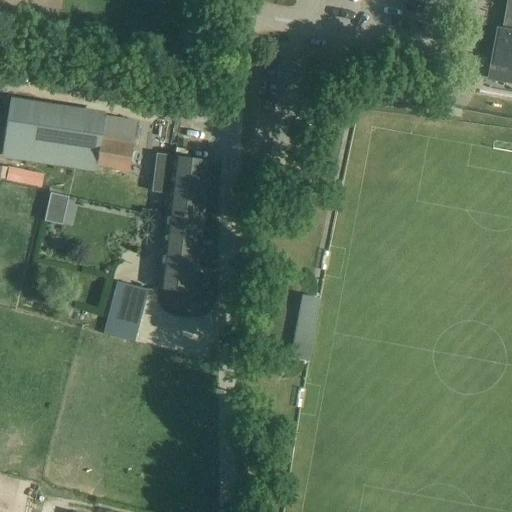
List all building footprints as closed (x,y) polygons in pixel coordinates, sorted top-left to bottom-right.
[(511,0),(506,0),(497,55),(511,57),(511,0)] [(474,58),(465,56),(464,62),(463,66),(472,68),(474,58)] [(106,115),(10,101),(2,154),(98,168),(106,119),(106,115)] [(138,123),(106,119),(98,168),(129,173),(138,123)] [(170,193),(168,213),(202,218),(208,163),(158,157),(154,191),(170,193)] [(44,175),(8,167),(8,168),(0,166),(0,179),(41,188),(44,175)] [(71,225),(77,197),(51,192),(46,220),(71,225)] [(202,218),(168,213),(161,269),(162,269),(159,288),(192,292),(194,274),(195,274),(202,218)] [(118,281),(103,335),(135,343),(149,290),(118,281)] [(333,304),(322,302),(319,316),(330,319),(333,304)] [(324,352),(313,351),(311,366),(322,368),(324,352)]
